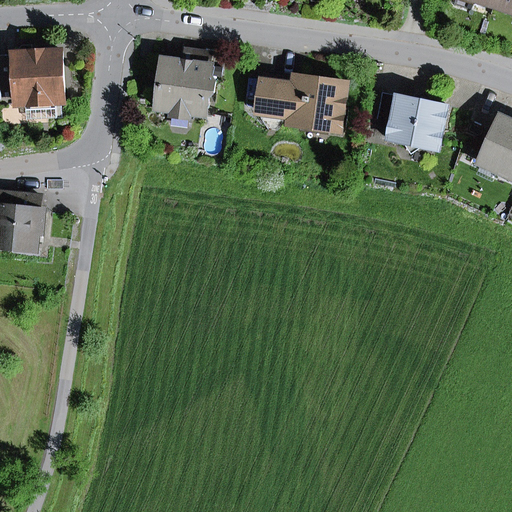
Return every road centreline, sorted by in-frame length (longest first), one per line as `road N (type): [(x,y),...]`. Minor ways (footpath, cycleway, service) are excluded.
road 1 (residential): [(409,54),(117,14)]
road 2 (residential): [(98,149),(117,14)]
